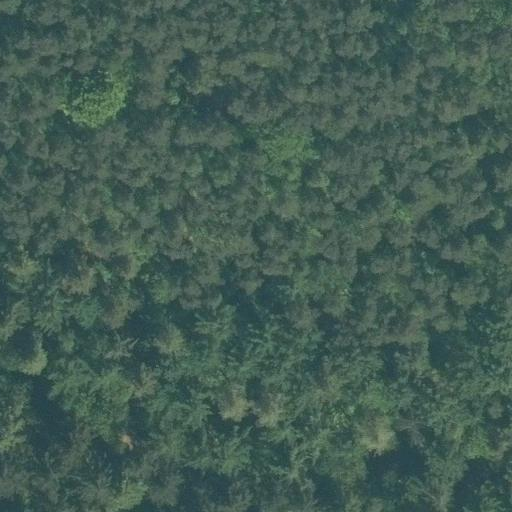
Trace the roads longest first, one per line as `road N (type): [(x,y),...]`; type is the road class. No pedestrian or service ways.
road 1 (track): [(123,378),(511,463)]
road 2 (track): [(0,350),(123,378)]
